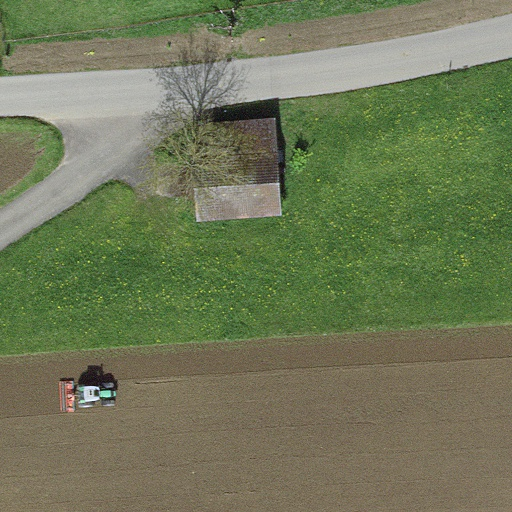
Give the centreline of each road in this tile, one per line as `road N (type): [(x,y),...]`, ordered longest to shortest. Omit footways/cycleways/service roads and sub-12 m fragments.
road 1 (residential): [(195,94),(511,38)]
road 2 (track): [(195,94),(0,237)]
road 3 (unclassified): [(0,103),(195,94)]
